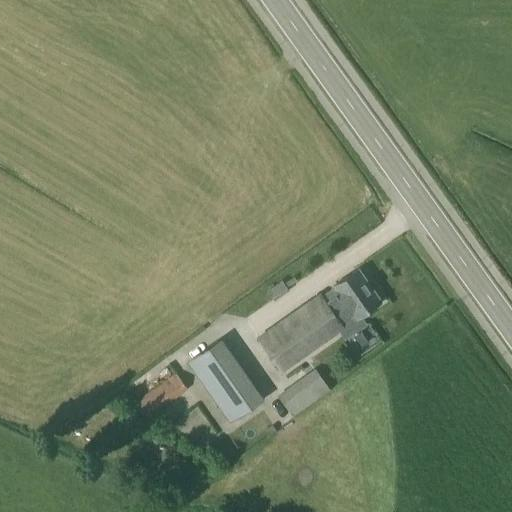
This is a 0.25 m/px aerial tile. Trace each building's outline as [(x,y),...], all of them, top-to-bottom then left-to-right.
[(317,296),(258,339),(280,369),(339,327),(342,331),(357,320),(354,317),(377,301),(355,270),(332,287),(336,292),(322,303),(317,296)] [(280,282),(267,290),(273,300),(286,292),(280,282)] [(258,400),(217,342),(190,360),(231,419),(258,400)] [(317,370),(280,396),(293,415),(331,389),(317,370)] [(174,372),(133,403),(145,419),(186,389),(174,372)]
